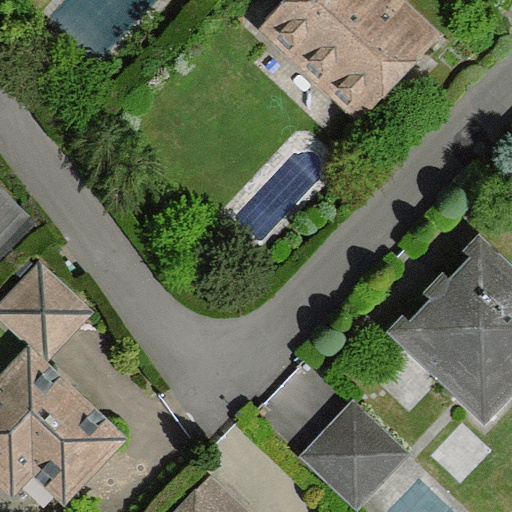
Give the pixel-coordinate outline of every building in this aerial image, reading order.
[(403,0),(288,0),(259,31),(356,124),(440,36),(403,0)] [(0,245),(29,215),(0,188),(0,245)] [(511,261),(485,235),(392,332),(483,421),(511,390),(511,261)] [(86,308),(35,262),(0,300),(0,324),(22,344),(0,368),(0,482),(14,495),(36,470),(70,500),(131,432),(44,355),(86,308)] [(317,360),(270,402),(302,439),(349,397),(317,360)] [(358,401),(308,450),(363,506),(413,457),(358,401)] [(241,511),(211,484),(185,511),(241,511)]
